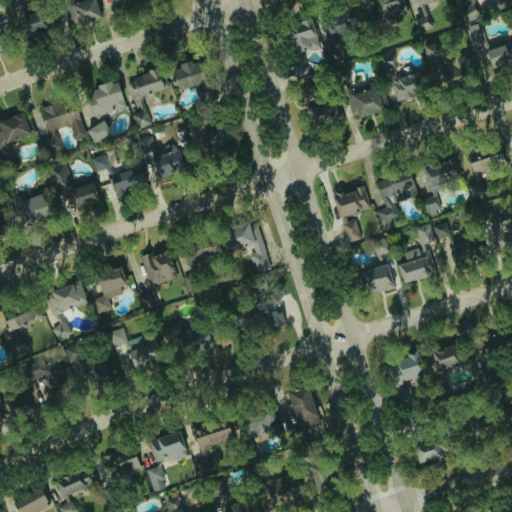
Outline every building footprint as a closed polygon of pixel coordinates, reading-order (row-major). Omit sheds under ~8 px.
[(21,4),(19,0),(4,0),(9,9),(21,4)] [(68,0),(72,24),(97,20),(93,0),(68,0)] [(106,0),(111,13),(142,3),(141,0),(106,0)] [(388,18),(388,17),(404,12),(400,0),(376,0),(382,20),(388,18)] [(457,0),(466,21),(478,17),(471,0),(457,0)] [(19,34),(42,34),(41,12),(19,13),(19,34)] [(413,19),(418,32),(431,26),(426,13),(413,19)] [(310,19),(287,26),(296,55),(318,48),(310,19)] [(483,45),(480,25),(466,27),(469,46),(483,45)] [(488,66),(511,61),(511,42),(484,48),(488,66)] [(421,45),(423,60),(429,59),(432,77),(472,71),(469,54),(441,58),(439,43),(421,45)] [(324,52),(329,66),(342,61),(336,47),(324,52)] [(307,73),(302,58),(288,62),(292,77),(307,73)] [(193,60),(168,69),(177,91),(201,82),(193,60)] [(150,126),(140,97),(166,88),(159,68),(125,80),(137,113),(130,115),(135,130),(150,126)] [(395,103),(413,97),(412,92),(424,89),(419,71),(388,79),(395,103)] [(349,118),(379,113),(375,89),(353,93),(349,73),(341,74),(349,118)] [(124,106),(114,81),(82,93),(92,118),(124,106)] [(338,104),(320,108),(315,85),(298,89),(307,127),(341,119),(338,104)] [(85,137),(71,98),(38,110),(48,137),(43,139),(48,152),(59,148),(53,130),(67,125),(73,141),(85,137)] [(0,143),(0,145),(28,135),(20,113),(0,120),(0,143)] [(84,131),(92,144),(109,134),(101,121),(84,131)] [(219,131),(213,136),(206,127),(197,133),(196,134),(214,158),(230,146),(219,131)] [(504,162),(495,141),(463,156),(474,181),(465,185),(471,198),(485,192),(477,174),(504,162)] [(165,151),(149,158),(157,176),(183,165),(173,143),(163,147),(165,151)] [(92,171),(105,168),(102,155),(89,158),(92,171)] [(421,197),(426,218),(440,214),(431,182),(459,175),(455,158),(420,167),(426,188),(427,187),(429,195),(421,197)] [(71,188),(64,163),(46,168),(56,206),(68,202),(70,209),(95,202),(90,182),(71,188)] [(111,190),(143,184),(139,164),(107,171),(111,190)] [(415,195),(406,169),(373,181),(382,207),(376,210),(382,225),(398,219),(393,203),(415,195)] [(360,238),(352,215),(370,209),(362,185),(331,195),(345,243),(360,238)] [(23,226),(48,217),(40,193),(15,201),(23,226)] [(511,217),(493,221),(491,210),(479,212),(481,227),(493,225),(497,245),(511,242),(511,217)] [(267,263),(254,219),(219,230),(226,252),(244,246),(251,268),(267,263)] [(431,226),(434,238),(448,235),(444,222),(431,226)] [(419,245),(433,240),(427,223),(413,228),(419,245)] [(220,257),(214,235),(188,242),(190,249),(178,252),(181,261),(185,260),(186,266),(220,257)] [(481,253),(477,237),(452,244),(456,259),(481,253)] [(434,272),(426,248),(418,251),(416,247),(401,252),(404,261),(395,264),(401,283),(434,272)] [(160,303),(154,285),(175,278),(165,249),(138,258),(150,291),(137,295),(142,309),(160,303)] [(393,286),(385,263),(359,272),(367,295),(393,286)] [(109,309),(106,298),(124,292),(116,267),(94,274),(101,295),(91,298),(96,313),(109,309)] [(43,292),(49,313),(85,302),(78,281),(43,292)] [(3,318),(12,341),(8,343),(13,356),(24,351),(14,327),(39,317),(35,305),(3,318)] [(281,307),(260,306),(260,326),(281,326),(281,307)] [(210,347),(202,320),(165,330),(170,350),(184,347),(186,354),(210,347)] [(70,332),(62,321),(50,330),(58,341),(70,332)] [(124,343),(125,349),(141,346),(140,337),(124,340),(122,328),(107,331),(110,345),(124,343)] [(478,335),(482,352),(511,344),(508,328),(478,335)] [(462,356),(447,340),(428,357),(443,373),(462,356)] [(132,371),(160,362),(154,341),(126,350),(132,371)] [(31,391),(39,388),(42,398),(55,394),(53,387),(65,383),(58,361),(25,372),(31,391)] [(316,416),(305,385),(284,393),(295,423),(316,416)] [(34,409),(27,389),(0,398),(0,416),(2,421),(34,409)] [(511,435),(511,434),(511,406),(500,413),(511,435)] [(270,411),(244,413),(245,436),(267,434),(266,424),(271,423),(270,411)] [(231,439),(224,417),(189,429),(192,440),(189,441),(195,461),(193,462),(197,476),(211,471),(204,448),(231,439)] [(147,440),(155,464),(185,454),(177,430),(147,440)] [(438,458),(436,441),(413,445),(415,461),(438,458)] [(100,457),(106,476),(99,478),(100,481),(138,469),(131,447),(100,457)] [(329,487),(327,463),(309,465),(308,457),(304,457),(308,489),(329,487)] [(165,488),(158,465),(144,470),(151,492),(165,488)] [(68,499),(66,494),(89,484),(81,467),(51,480),(61,502),(68,499)] [(303,497),(294,473),(263,484),(272,508),(303,497)] [(15,511),(38,511),(47,508),(39,489),(11,501),(15,511)] [(163,500),(166,511),(207,511),(206,506),(185,511),(183,511),(179,496),(163,500)] [(220,511),(243,511),(246,511),(242,498),(219,506),(220,511)] [(74,511),(76,511),(67,500),(56,509),(58,511),(74,511)] [(511,511),(511,503),(487,510),(487,511),(511,511)]
